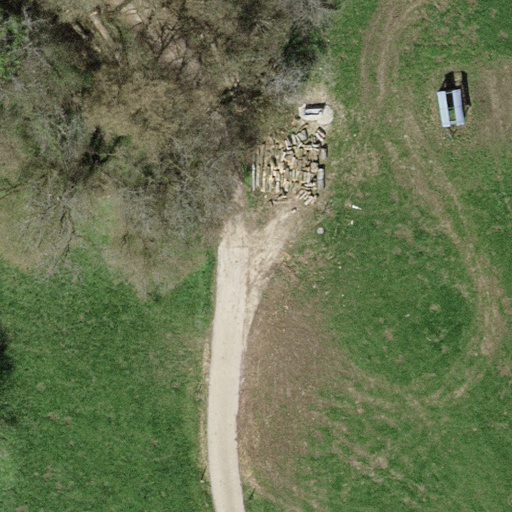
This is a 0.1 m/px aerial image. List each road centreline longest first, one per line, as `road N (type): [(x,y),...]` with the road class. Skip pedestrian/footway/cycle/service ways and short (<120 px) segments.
road 1 (track): [(125,0),(159,18),(208,93),(236,237),(223,354)]
road 2 (track): [(235,511),(216,424),(223,354)]
